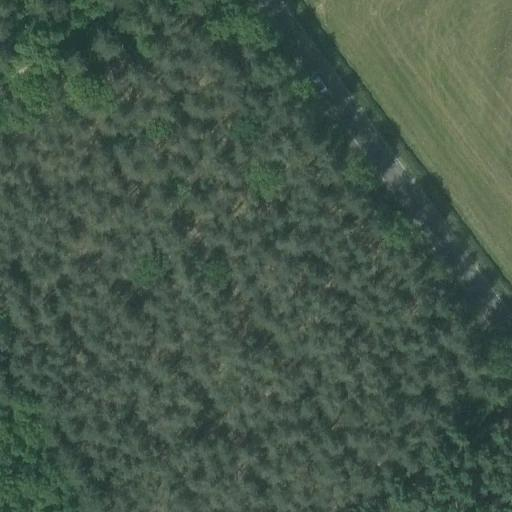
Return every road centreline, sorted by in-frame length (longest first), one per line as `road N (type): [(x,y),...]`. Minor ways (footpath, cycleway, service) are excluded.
road 1 (secondary): [(511,341),(261,0)]
road 2 (track): [(119,0),(0,87)]
